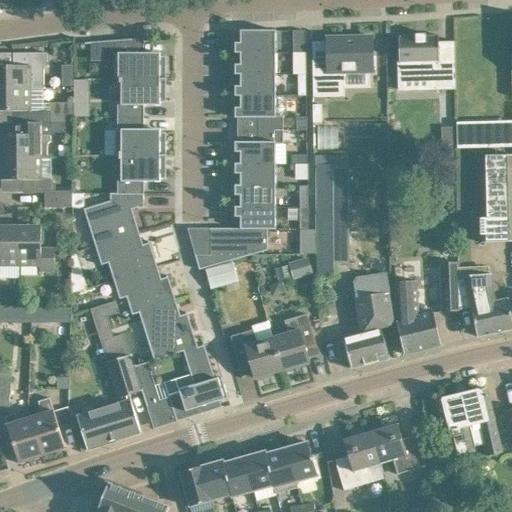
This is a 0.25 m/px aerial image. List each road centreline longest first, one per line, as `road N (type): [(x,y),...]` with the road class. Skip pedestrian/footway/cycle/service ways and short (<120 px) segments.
road 1 (tertiary): [(46,487),(240,420),(511,347)]
road 2 (residential): [(218,339),(179,227),(192,213),(191,8)]
road 3 (residential): [(191,8),(0,28)]
road 4 (residential): [(355,0),(191,8)]
